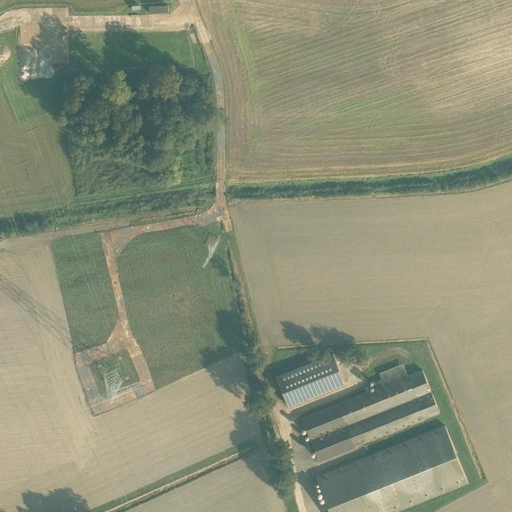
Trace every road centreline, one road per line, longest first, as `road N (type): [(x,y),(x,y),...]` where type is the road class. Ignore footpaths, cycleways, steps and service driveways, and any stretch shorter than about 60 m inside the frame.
road 1 (track): [(217,184),(281,418)]
road 2 (track): [(182,0),(209,72),(217,184)]
